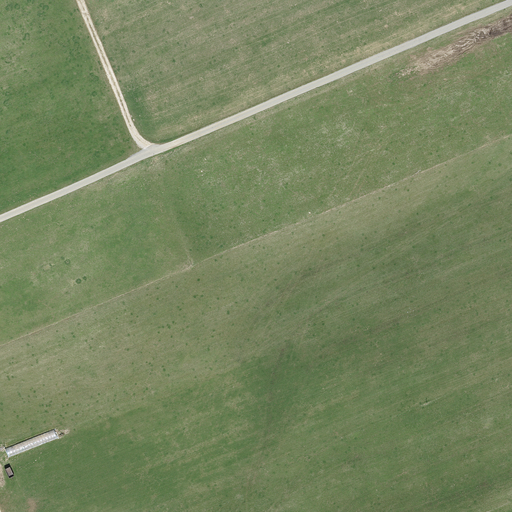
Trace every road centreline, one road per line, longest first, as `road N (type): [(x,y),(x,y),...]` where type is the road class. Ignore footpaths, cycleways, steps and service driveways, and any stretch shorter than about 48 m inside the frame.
road 1 (track): [(511,1),(157,152)]
road 2 (track): [(157,152),(130,130),(78,0)]
road 3 (track): [(157,152),(0,220)]
